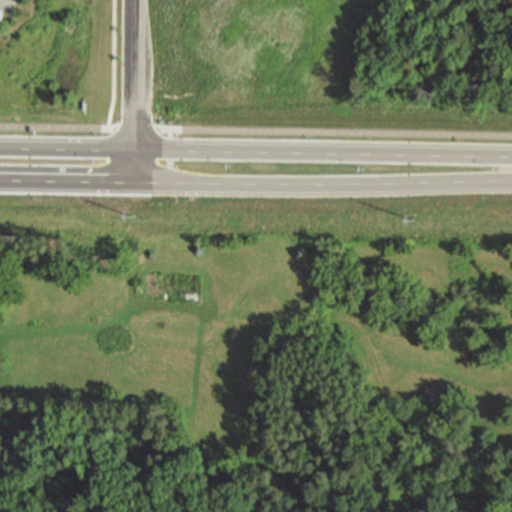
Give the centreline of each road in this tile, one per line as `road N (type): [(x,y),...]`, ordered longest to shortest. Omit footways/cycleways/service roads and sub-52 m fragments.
road 1 (secondary): [(511,157),(0,148)]
road 2 (secondary): [(0,179),(511,184)]
road 3 (residential): [(133,181),(135,0)]
